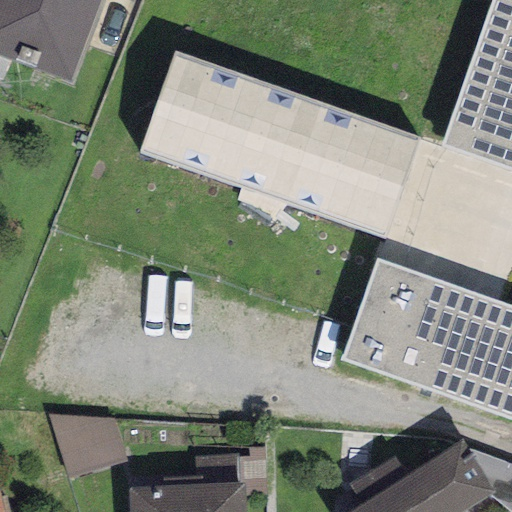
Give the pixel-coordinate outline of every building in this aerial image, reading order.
[(0,0),(0,65),(71,90),(103,0),(0,0)] [(511,0),(493,0),(443,151),(511,173),(511,0)] [(421,150),(175,61),(139,159),(386,247),(421,150)] [(511,317),(377,268),(342,363),(511,425),(511,317)] [(112,422),(50,419),(66,478),(122,460),(112,422)] [(361,511),(474,511),(493,500),(461,450),(408,484),(391,457),(345,487),(361,511)] [(511,511),(511,468),(461,450),(493,500),(506,511),(511,511)] [(130,497),(130,511),(243,511),(243,491),(130,497)]
